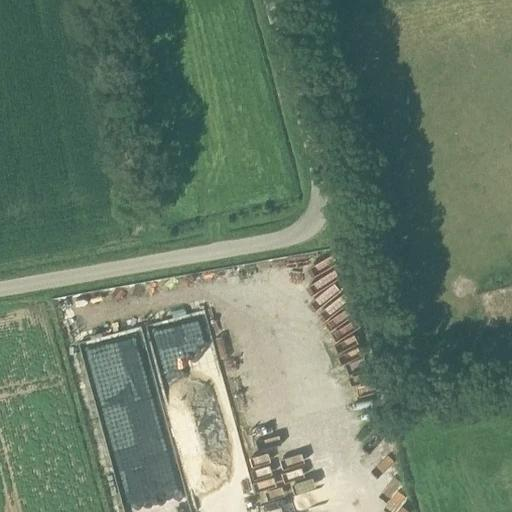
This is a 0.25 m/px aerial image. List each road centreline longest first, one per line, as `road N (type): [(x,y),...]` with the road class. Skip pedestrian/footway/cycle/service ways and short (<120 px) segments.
road 1 (unclassified): [(0,294),(196,260),(327,210),(270,0)]
road 2 (unknown): [(290,302),(376,511)]
